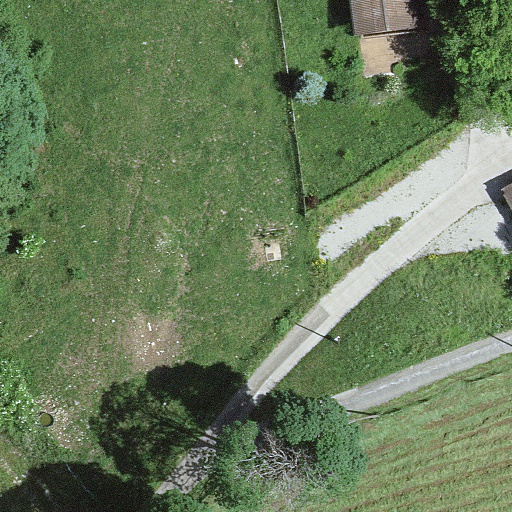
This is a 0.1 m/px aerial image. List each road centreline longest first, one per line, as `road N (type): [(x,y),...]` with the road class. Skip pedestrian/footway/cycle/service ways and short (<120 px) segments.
road 1 (track): [(221,442),(413,229),(511,157)]
road 2 (unclassified): [(174,511),(221,442),(511,348)]
